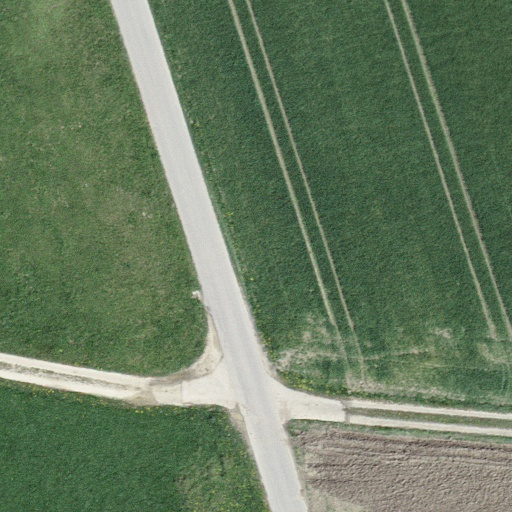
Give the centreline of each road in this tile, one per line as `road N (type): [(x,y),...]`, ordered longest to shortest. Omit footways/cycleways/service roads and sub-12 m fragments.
road 1 (unclassified): [(132,0),(288,511)]
road 2 (track): [(0,363),(150,389),(511,426)]
